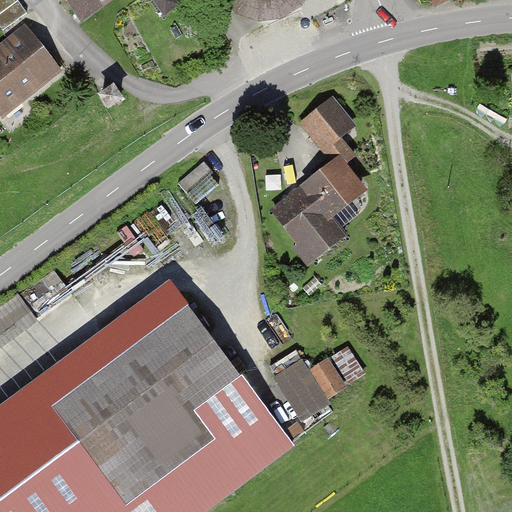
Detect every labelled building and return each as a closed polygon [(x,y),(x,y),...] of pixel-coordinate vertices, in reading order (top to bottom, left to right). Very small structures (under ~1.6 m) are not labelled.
[(34,19),(18,0),(0,0),(0,24),(10,38),(34,19)] [(68,0),(76,11),(90,0),(68,0)] [(223,0),(234,11),(250,19),(266,22),(283,19),(298,10),(307,0),(223,0)] [(25,32),(0,52),(0,106),(6,113),(57,71),(25,32)] [(361,124),(340,98),(305,126),(327,153),(361,124)] [(351,159),(281,213),(310,251),(380,197),(351,159)] [(0,309),(0,346),(72,295),(54,271),(0,309)] [(49,415),(0,451),(0,511),(201,511),(292,445),(190,308),(86,386),(68,362),(30,390),(49,415)] [(307,361),(282,378),(311,421),(336,404),(307,361)]
